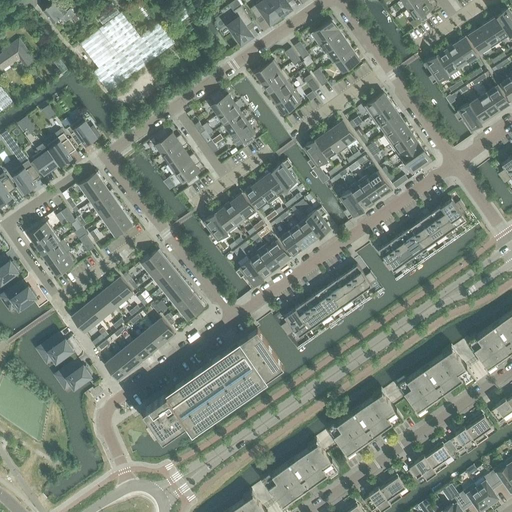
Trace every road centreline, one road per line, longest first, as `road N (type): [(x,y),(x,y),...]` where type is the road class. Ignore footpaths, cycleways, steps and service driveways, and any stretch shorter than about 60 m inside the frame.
road 1 (tertiary): [(511,246),(154,490)]
road 2 (tertiary): [(163,504),(430,312),(511,263)]
road 3 (residential): [(455,163),(235,315)]
road 4 (residential): [(307,511),(511,366)]
road 5 (residential): [(175,106),(326,0)]
road 6 (residential): [(235,315),(120,397)]
road 7 (residential): [(57,298),(159,224)]
road 8 (residential): [(4,226),(105,155)]
